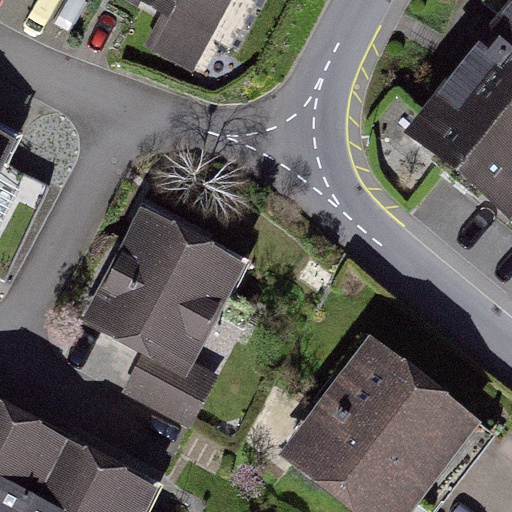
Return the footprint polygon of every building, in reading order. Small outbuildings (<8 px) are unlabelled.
[(204,67),(241,0),(140,0),(171,17),(157,42),(204,67)] [(511,193),(511,0),(504,0),(393,135),(492,217),(511,193)] [(0,128),(0,161),(14,136),(0,128)] [(233,280),(142,231),(87,333),(140,362),(124,392),(185,425),(212,375),(188,362),(233,280)] [(400,511),(461,430),(358,354),(282,458),(355,511),(400,511)] [(0,511),(25,511),(58,449),(0,419),(0,511)] [(25,511),(135,511),(145,494),(58,449),(25,511)]
